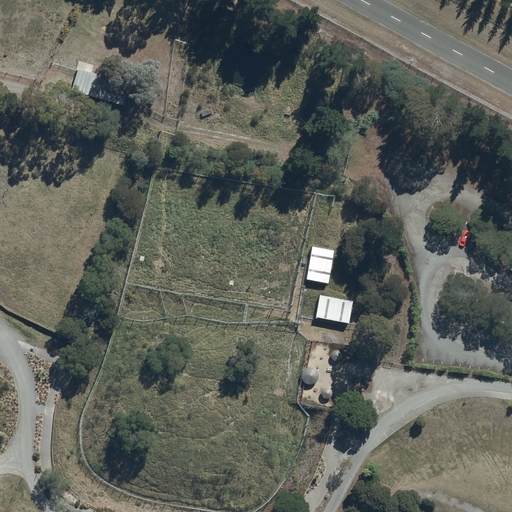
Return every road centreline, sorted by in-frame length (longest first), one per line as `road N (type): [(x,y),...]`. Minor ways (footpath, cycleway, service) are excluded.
road 1 (track): [(0,82),(344,164),(411,193)]
road 2 (tertiary): [(511,81),(362,0)]
